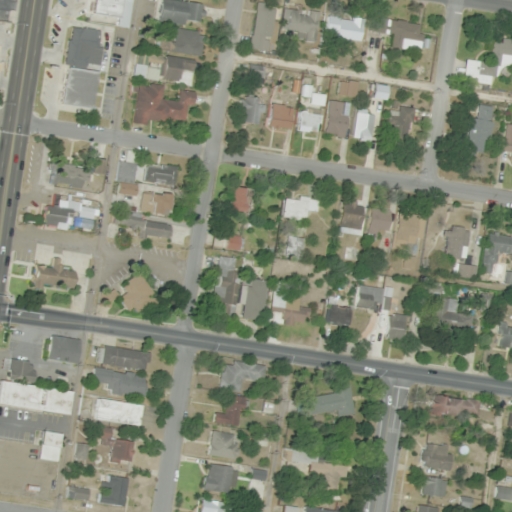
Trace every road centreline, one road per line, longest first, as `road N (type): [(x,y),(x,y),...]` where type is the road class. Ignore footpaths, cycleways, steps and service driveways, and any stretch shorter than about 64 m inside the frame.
road 1 (secondary): [(511,389),(0,310)]
road 2 (residential): [(511,198),(0,119)]
road 3 (residential): [(164,511),(237,0)]
road 4 (primary): [(0,215),(33,0)]
road 5 (residential): [(430,184),(457,0)]
road 6 (residential): [(377,511),(399,371)]
